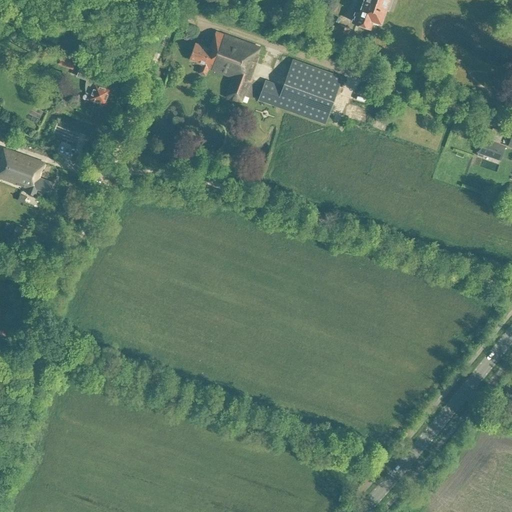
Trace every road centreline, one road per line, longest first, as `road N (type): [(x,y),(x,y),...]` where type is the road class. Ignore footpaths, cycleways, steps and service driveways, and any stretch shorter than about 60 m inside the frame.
road 1 (track): [(511,289),(200,183),(111,171)]
road 2 (track): [(67,262),(174,10)]
road 3 (secondary): [(359,511),(511,332)]
road 4 (track): [(339,64),(174,10)]
